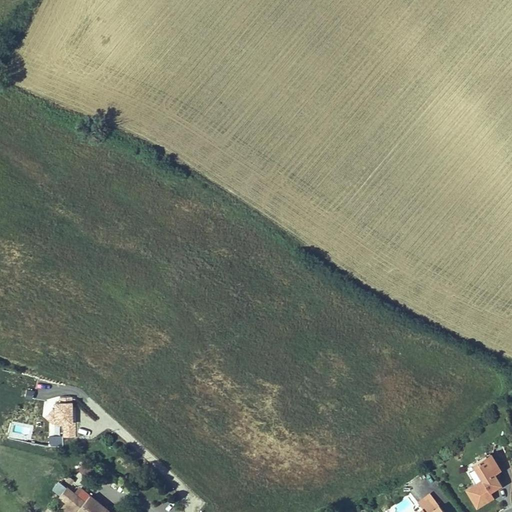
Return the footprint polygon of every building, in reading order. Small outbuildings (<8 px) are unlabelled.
[(490,456),(486,458),(492,468),(496,465),(490,456)] [(474,488),(466,492),(477,510),(494,500),(490,494),(495,491),(497,482),(495,477),(501,473),(496,465),(492,468),(486,458),(473,466),(483,483),(474,488)] [(96,473),(82,464),(76,473),(90,481),(96,473)] [(483,483),(473,466),(470,468),(477,481),(472,484),(474,488),(483,483)] [(57,479),(51,488),(59,493),(64,483),(57,479)] [(73,494),(85,503),(90,497),(79,488),(73,494)] [(57,500),(64,505),(61,508),(65,511),(77,511),(85,503),(73,494),(66,489),(57,500)] [(85,503),(77,511),(108,511),(109,511),(90,497),(85,503)] [(422,511),(433,511),(439,508),(430,497),(418,506),(422,511)]
